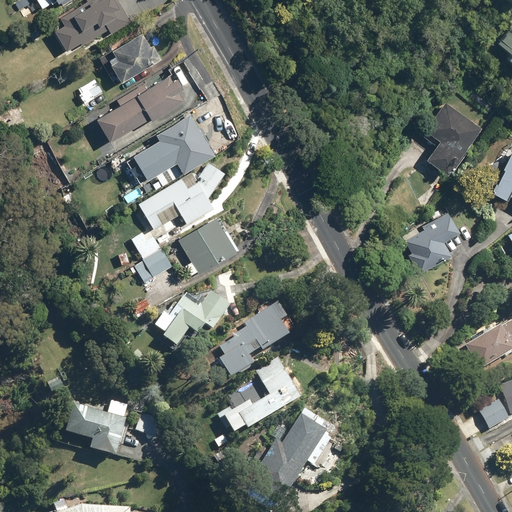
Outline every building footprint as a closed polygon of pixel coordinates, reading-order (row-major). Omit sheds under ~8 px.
[(87,0),(88,2),(60,19),(64,26),(54,32),(67,52),(80,44),(82,47),(108,32),(111,36),(131,24),(116,0),(87,0)] [(511,33),(506,29),(496,42),(509,52),(503,60),(511,66),(511,33)] [(151,50),(142,35),(115,51),(114,49),(99,58),(115,84),(119,81),(121,84),(161,59),(155,48),(151,50)] [(144,85),(117,101),(120,106),(97,120),(110,143),(150,119),(152,122),(188,101),(173,75),(147,90),(144,85)] [(101,92),(94,79),(76,89),(89,112),(99,107),(93,97),(101,92)] [(481,127),(444,102),(424,130),(438,139),(425,158),(449,174),(481,127)] [(142,172),(147,181),(174,165),(181,176),(215,156),(191,115),(156,135),(160,141),(133,157),(138,165),(130,169),(135,177),(142,172)] [(511,149),(510,148),(490,192),(506,199),(508,196),(511,197),(511,149)] [(208,164),(196,181),(192,175),(181,182),(180,180),(139,205),(154,230),(180,214),(186,224),(212,209),(206,200),(223,174),(208,164)] [(457,188),(449,183),(440,195),(447,201),(457,188)] [(458,232),(446,211),(421,226),(423,229),(405,240),(412,252),(408,255),(419,274),(450,255),(442,242),(458,232)] [(215,218),(179,240),(192,261),(185,265),(191,274),(196,271),(197,274),(235,251),(215,218)] [(144,260),(161,249),(148,229),(131,239),(144,260)] [(134,266),(144,282),(171,266),(161,249),(144,260),(134,266)] [(162,337),(176,347),(189,328),(197,334),(204,325),(212,330),(229,306),(210,292),(198,308),(183,297),(170,314),(166,311),(155,326),(165,333),(162,337)] [(276,323),(273,318),(281,313),(276,304),(244,323),(247,327),(233,336),(235,339),(220,348),(225,356),(219,359),(231,379),(253,365),(247,356),(259,348),(262,352),(288,336),(279,322),(276,323)] [(511,320),(465,345),(479,370),(511,352),(511,320)] [(252,407),(249,401),(232,411),(230,407),(216,416),(226,431),(230,428),(233,433),(245,426),(247,429),(300,397),(276,359),(255,372),(270,396),(252,407)] [(511,380),(498,385),(509,415),(511,414),(511,380)] [(123,429),(126,419),(123,418),(127,406),(111,401),(107,414),(105,413),(105,416),(98,415),(99,412),(72,405),(65,432),(92,439),(89,449),(116,456),(119,444),(123,445),(127,430),(123,429)] [(477,411),(487,430),(507,419),(497,401),(477,411)] [(161,420),(142,413),(136,430),(155,437),(161,420)] [(245,472),(284,496),(306,461),(314,466),(330,440),(323,435),(325,432),(299,416),(282,444),(276,440),(268,452),(261,447),(245,472)] [(128,511),(129,508),(86,505),(82,493),(52,504),(54,511),(50,511),(128,511)]
